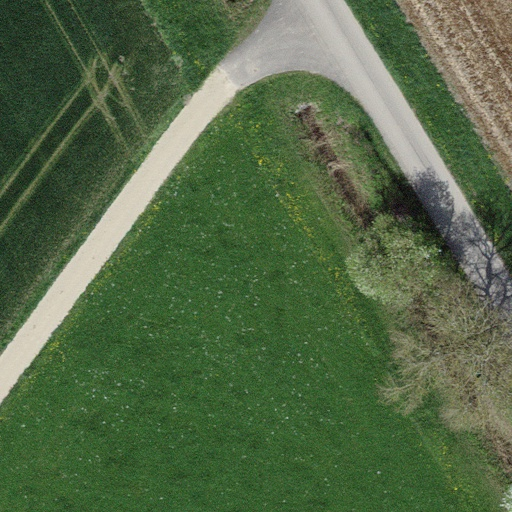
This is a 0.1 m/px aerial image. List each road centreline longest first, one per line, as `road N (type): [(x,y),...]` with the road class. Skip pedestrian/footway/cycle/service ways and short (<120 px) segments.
road 1 (track): [(0,379),(222,87),(324,2)]
road 2 (residential): [(511,318),(322,0)]
